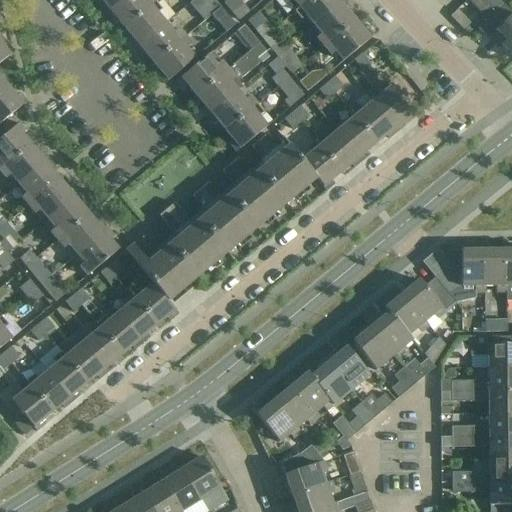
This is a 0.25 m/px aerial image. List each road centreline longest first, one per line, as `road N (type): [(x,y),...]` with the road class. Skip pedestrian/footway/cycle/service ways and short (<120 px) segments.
road 1 (residential): [(148,424),(122,388),(479,94)]
road 2 (tertiary): [(192,397),(511,134)]
road 3 (residential): [(160,155),(27,0)]
road 4 (tertiary): [(10,511),(148,424)]
road 5 (residential): [(258,511),(245,476),(192,397)]
road 6 (residential): [(398,0),(479,94)]
